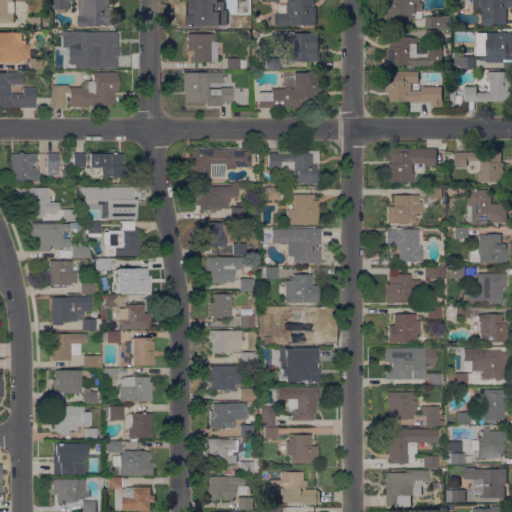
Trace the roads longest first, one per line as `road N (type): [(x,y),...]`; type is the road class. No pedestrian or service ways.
road 1 (residential): [(181,511),(180,322),(151,128),(151,0)]
road 2 (residential): [(511,128),(0,126)]
road 3 (residential): [(353,511),(352,0)]
road 4 (residential): [(21,511),(21,343),(0,236)]
